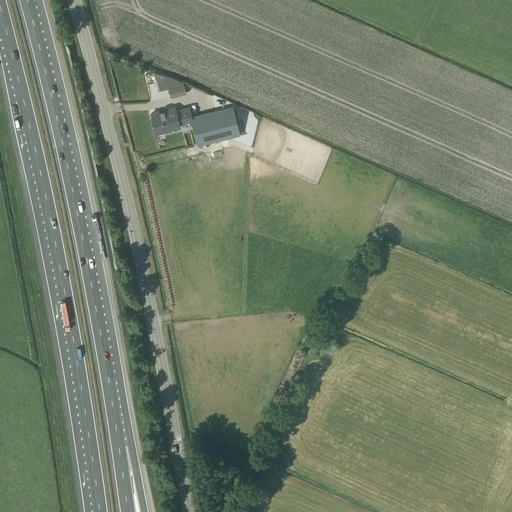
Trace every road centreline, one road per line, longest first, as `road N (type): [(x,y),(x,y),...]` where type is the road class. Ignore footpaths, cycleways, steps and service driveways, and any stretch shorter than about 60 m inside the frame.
road 1 (tertiary): [(189,511),(73,0)]
road 2 (motorway): [(0,10),(60,269),(98,511)]
road 3 (motorway): [(118,448),(86,262),(25,0)]
